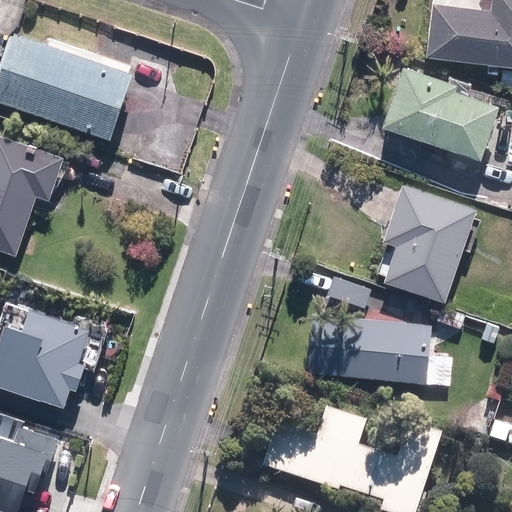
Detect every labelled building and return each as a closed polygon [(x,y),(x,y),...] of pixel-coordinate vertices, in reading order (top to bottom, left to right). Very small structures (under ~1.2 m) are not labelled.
[(426,54),(511,65),(511,0),(493,0),(493,8),(433,1),(426,54)] [(0,77),(0,100),(112,137),(134,71),(15,31),(0,77)] [(385,123),(483,155),(500,102),(456,88),(458,81),(404,63),(385,123)] [(502,86),(511,86),(511,70),(504,70),(502,86)] [(0,247),(19,254),(39,195),(51,199),(66,154),(0,132),(0,247)] [(387,281),(447,300),(479,205),(405,181),(386,238),(399,243),(387,281)] [(327,291),(356,300),(361,287),(331,278),(327,291)] [(409,308),(434,316),(438,303),(413,295),(409,308)] [(6,327),(0,345),(0,386),(64,407),(70,388),(75,390),(83,367),(78,365),(89,331),(30,312),(24,333),(6,327)] [(309,373),(427,383),(428,379),(448,381),(450,355),(430,353),(433,323),(313,313),(309,373)] [(264,466),(384,511),(416,511),(446,435),(406,420),(392,457),(360,445),(370,420),(330,405),(320,430),(283,416),(264,466)] [(60,431),(0,411),(0,511),(2,511),(18,511),(26,488),(35,491),(42,471),(47,472),(60,431)] [(490,437),(505,443),(511,427),(496,421),(490,437)]
